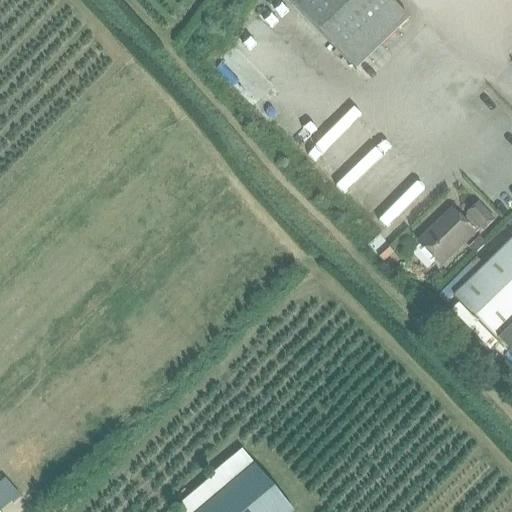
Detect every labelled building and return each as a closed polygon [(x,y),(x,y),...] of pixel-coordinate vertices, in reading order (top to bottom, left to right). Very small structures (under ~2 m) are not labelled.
[(287,0),(356,71),(409,20),(389,0),(287,0)] [(391,222),(426,188),(409,170),(374,205),(391,222)] [(484,232),(494,221),(479,205),(468,216),(463,222),(452,211),(418,244),(442,268),(476,235),(475,235),(481,229),(484,232)] [(488,245),(481,238),(469,249),(476,256),(488,245)] [(511,243),(510,245),(455,299),(497,342),(511,357),(511,243)] [(177,511),(294,511),(242,451),(215,474),(216,476),(183,504),(184,506),(177,511)]
